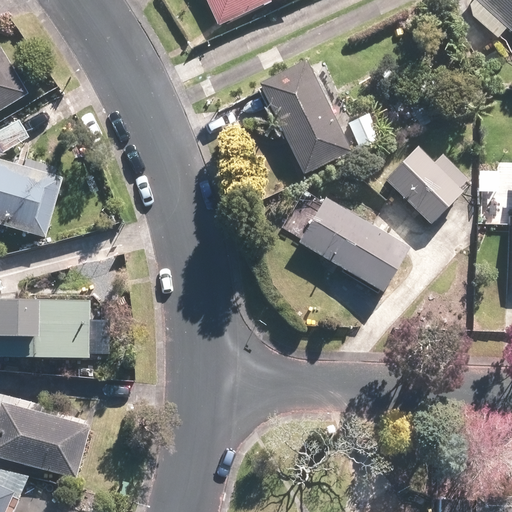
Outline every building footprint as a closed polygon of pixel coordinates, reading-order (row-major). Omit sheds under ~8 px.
[(277,0),(207,0),(216,23),(277,0)] [(511,0),(473,0),(466,9),(499,37),(509,26),(511,28),(511,0)] [(0,48),(0,114),(32,95),(1,48),(0,48)] [(311,63),(264,85),(308,177),(355,154),(311,63)] [(436,160),(416,142),(384,179),(435,224),(474,180),(443,153),(436,160)] [(67,179),(0,159),(0,224),(49,238),(67,179)] [(413,249),(326,195),(298,240),(385,293),(413,249)] [(93,303),(85,302),(85,296),(36,294),(36,301),(0,300),(0,357),(92,360),(93,303)] [(0,458),(78,477),(90,424),(29,410),(30,403),(0,396),(0,458)] [(11,511),(3,508),(8,497),(20,503),(33,477),(0,460),(0,511),(11,511)] [(408,511),(396,491),(359,511),(408,511)] [(511,511),(511,492),(482,491),(481,511),(511,511)]
